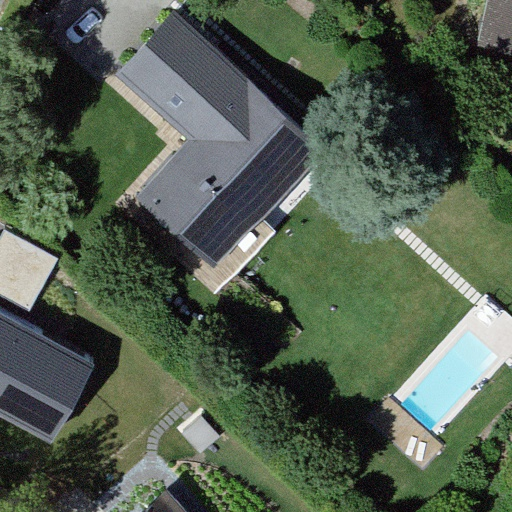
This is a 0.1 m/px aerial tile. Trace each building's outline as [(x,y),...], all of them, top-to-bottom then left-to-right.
[(511,36),(511,0),(503,0),(496,33),(511,36)] [(331,146),(179,6),(124,65),(197,133),(145,188),(224,261),(331,146)] [(0,279),(39,300),(68,244),(13,216),(0,241),(0,279)] [(91,358),(0,310),(0,409),(50,436),(91,358)] [(192,511),(170,490),(147,511),(192,511)]
